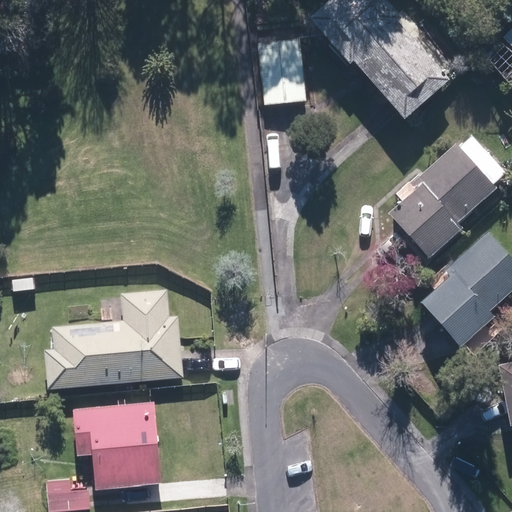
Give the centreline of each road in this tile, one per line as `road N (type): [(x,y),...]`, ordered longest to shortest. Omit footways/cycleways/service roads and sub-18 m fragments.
road 1 (residential): [(284,369),(302,362),(336,376),(438,484),(452,511)]
road 2 (residential): [(274,511),(265,420),(268,389),(284,369)]
